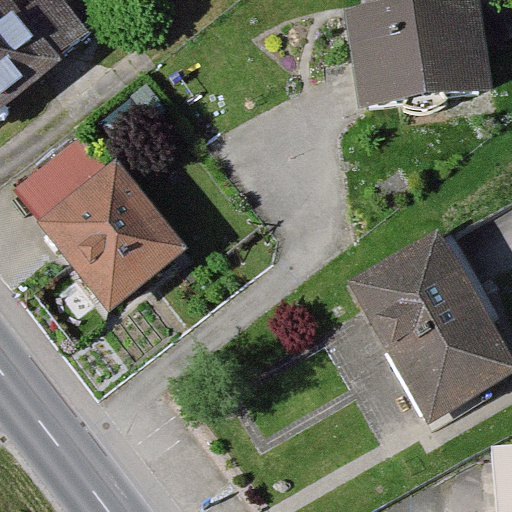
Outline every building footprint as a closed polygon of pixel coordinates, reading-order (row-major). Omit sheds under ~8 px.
[(0,17),(0,152),(82,86),(15,5),(0,17)] [(374,34),(386,136),(511,121),(511,56),(507,18),(374,34)] [(61,247),(132,334),(212,269),(141,182),(61,247)] [(363,292),(445,436),(511,397),(511,345),(453,241),(363,292)] [(497,511),(511,511),(511,459),(493,462),(497,511)]
